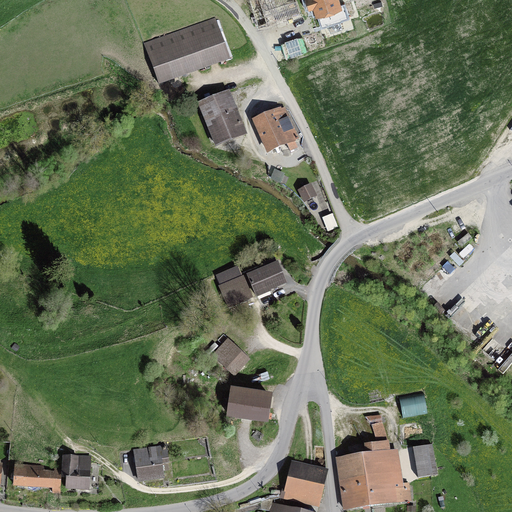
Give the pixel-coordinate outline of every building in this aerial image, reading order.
[(249,0),(258,26),(300,12),(296,0),(249,0)] [(336,0),(307,0),(313,15),(339,7),(336,0)] [(159,84),(230,59),(215,19),(144,44),(159,84)] [(199,104),(215,144),(244,132),(228,92),(199,104)] [(255,121),(268,152),(287,144),(290,151),(297,147),(294,141),(298,139),(284,108),(255,121)] [(305,201),(315,196),(310,187),(301,191),(305,201)] [(328,230),(337,227),(332,214),(324,217),(328,230)] [(472,238),(468,234),(458,242),(461,247),(472,238)] [(312,258),(317,252),(310,247),(306,253),(312,258)] [(270,289),(286,282),(278,264),(248,276),(255,294),(269,288),(270,290),(270,289)] [(220,287),(228,308),(251,298),(243,277),(220,287)] [(233,375),(248,358),(228,339),(213,356),(233,375)] [(266,421),(270,396),(232,390),(229,415),(266,421)] [(366,418),(371,426),(382,423),(381,416),(366,418)] [(252,436),(259,442),(263,435),(256,430),(252,436)] [(395,502),(409,500),(407,484),(401,485),(396,450),(387,452),(386,443),(366,446),(367,455),(337,459),(344,510),(395,503),(395,502)] [(135,451),(139,480),(164,477),(162,463),(168,462),(166,446),(165,447),(165,444),(158,444),(157,447),(135,451)] [(437,475),(432,444),(413,448),(418,478),(437,475)] [(89,489),(91,458),(64,456),(63,478),(66,478),(66,488),(89,489)] [(320,501),(327,472),(292,464),(285,492),(305,497),(304,503),(311,505),(312,499),(320,501)] [(15,466),(14,485),(53,487),(53,492),(59,493),(61,470),(54,470),(54,473),(28,471),(29,467),(15,466)]
